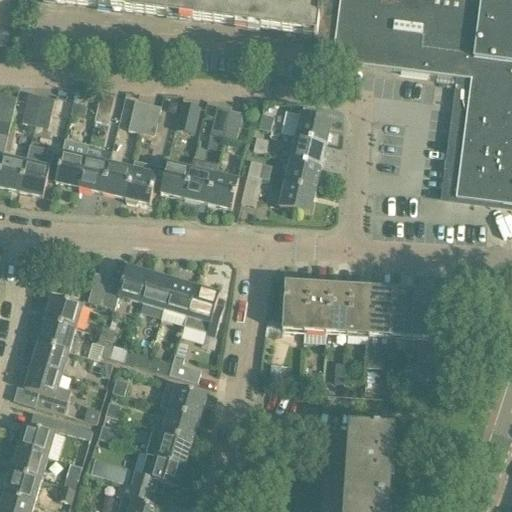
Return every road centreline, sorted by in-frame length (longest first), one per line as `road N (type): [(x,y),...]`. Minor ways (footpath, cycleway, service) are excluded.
road 1 (residential): [(259,248),(18,233)]
road 2 (residential): [(235,415),(259,248)]
road 3 (residential): [(235,415),(331,445),(327,511)]
road 4 (residential): [(511,266),(350,252)]
road 5 (unclassified): [(350,252),(362,107)]
road 6 (residential): [(0,377),(18,233)]
